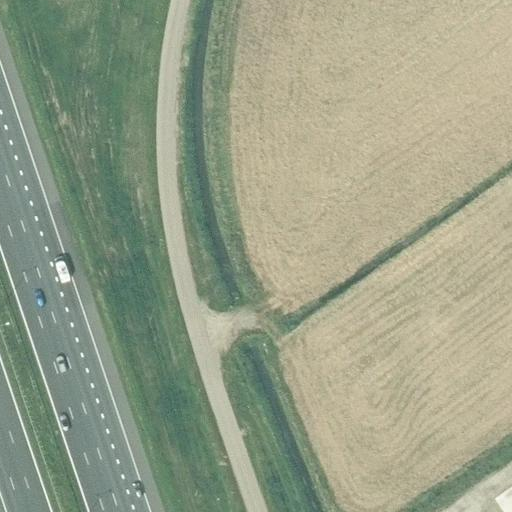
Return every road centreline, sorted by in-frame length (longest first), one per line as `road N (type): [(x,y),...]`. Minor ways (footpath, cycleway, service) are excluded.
road 1 (unclassified): [(255,511),(168,250),(161,122),(178,0)]
road 2 (motorway): [(108,511),(0,187)]
